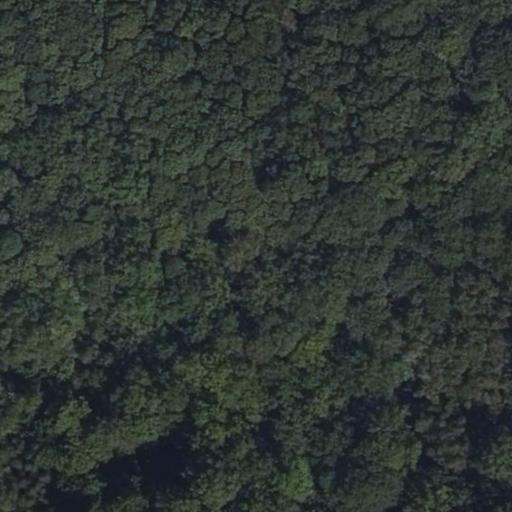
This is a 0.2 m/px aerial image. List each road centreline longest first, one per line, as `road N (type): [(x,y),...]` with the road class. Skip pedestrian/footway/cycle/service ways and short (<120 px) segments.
road 1 (track): [(511,57),(240,271),(0,326)]
road 2 (track): [(240,271),(511,412)]
